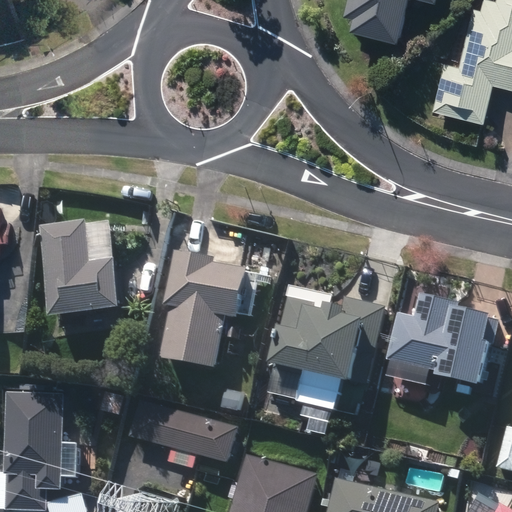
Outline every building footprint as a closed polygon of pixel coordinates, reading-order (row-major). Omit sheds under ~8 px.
[(352,31),(399,43),(409,0),(419,0),(435,4),(436,0),(350,0),(345,19),(354,22),(352,31)] [(435,114),(486,125),(494,87),(511,91),(511,0),(498,0),(498,2),(487,0),(485,0),(483,12),(476,11),(463,69),(446,66),(435,114)] [(59,320),(60,331),(74,330),(72,317),(120,312),(115,262),(92,265),(88,225),(41,230),(50,321),(59,320)] [(162,361),(215,372),(226,319),(238,322),(239,317),(252,320),(260,278),(247,275),(248,272),(214,266),(215,261),(175,253),(165,307),(173,309),(162,361)] [(436,378),(482,389),(491,347),(486,346),(492,320),(460,313),(462,306),(420,297),(415,320),(399,316),(388,363),(436,375),(436,378)] [(302,375),(350,386),(357,356),(375,360),(387,310),(346,301),(344,312),(327,308),(325,315),(315,313),(316,307),(289,300),(281,331),(277,330),(269,367),(275,368),(274,373),(301,379),(302,375)] [(223,410),(239,415),(244,397),(228,392),(223,410)] [(125,398),(105,394),(100,416),(121,420),(125,398)] [(5,511),(46,511),(47,493),(64,493),(63,497),(84,497),(85,478),(64,477),(68,399),(11,396),(5,511)] [(364,407),(371,409),(374,400),(366,399),(364,407)] [(131,440),(230,467),(239,431),(141,404),(131,440)] [(498,470),(511,473),(511,431),(509,431),(498,470)] [(370,447),(386,449),(388,435),(372,433),(370,447)] [(369,457),(349,452),(343,476),(363,480),(369,457)] [(310,511),(320,478),(249,458),(233,511),(310,511)] [(440,511),(441,507),(338,482),(330,511),(440,511)] [(511,511),(502,507),(501,508),(481,497),(471,511),(511,511)]
